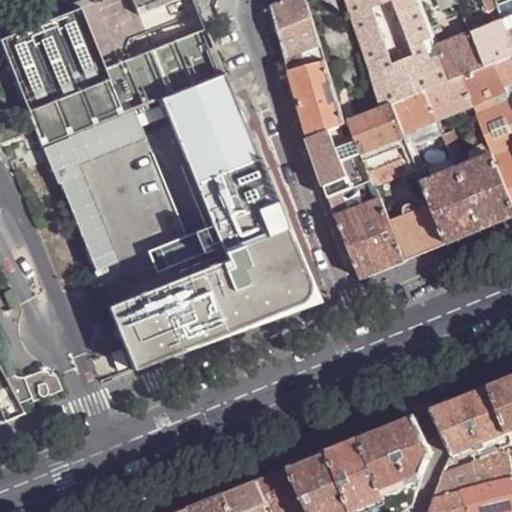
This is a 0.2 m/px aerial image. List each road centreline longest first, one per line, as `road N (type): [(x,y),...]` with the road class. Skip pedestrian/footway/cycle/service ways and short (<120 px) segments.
road 1 (secondary): [(370,359),(0,508)]
road 2 (residential): [(250,0),(248,23),(370,359)]
road 3 (residential): [(416,511),(439,449),(392,351)]
road 4 (secondary): [(511,303),(392,351)]
